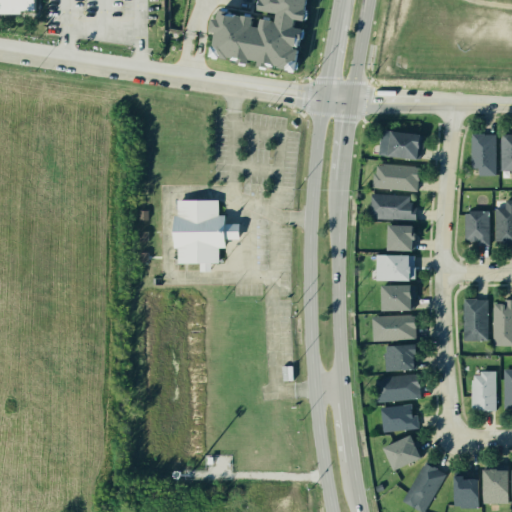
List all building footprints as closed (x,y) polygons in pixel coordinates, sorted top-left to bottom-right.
[(0,0),(0,11),(35,11),(35,0),(0,0)] [(298,0),(295,17),(287,15),(285,27),(295,28),(288,69),(201,54),(206,29),(201,28),(203,16),(207,16),(209,7),(264,17),(266,10),(249,7),(250,0),(298,0)] [(500,129),(511,128),(511,178),(501,179),(500,129)] [(385,129),(416,131),(414,158),(383,156),(385,129)] [(468,129),(493,129),(494,174),(469,174),(468,129)] [(375,160),(417,163),(415,187),(373,184),(375,160)] [(370,191),(413,192),(413,216),(369,215),(370,191)] [(169,197),(219,195),(220,213),(241,212),(242,241),(225,242),(226,252),(219,252),(220,264),(173,266),(169,197)] [(494,202),(511,201),(511,243),(495,243),(494,202)] [(462,207),(487,207),(488,243),(463,243),(462,207)] [(384,221),(408,221),(408,249),(384,248),(384,221)] [(374,253),(409,253),(409,277),(374,277),(374,253)] [(377,282),(406,282),(407,306),(378,307),(377,282)] [(462,296),(485,295),(486,340),(463,340),(462,296)] [(492,299),(511,299),(511,344),(492,344),(492,299)] [(370,314),(414,311),(415,336),(372,339),(370,314)] [(384,341),(410,341),(411,368),(385,369),(384,341)] [(502,366),(511,365),(511,409),(502,409),(502,366)] [(470,368),(493,368),(493,409),(470,410),(470,368)] [(372,377),(415,373),(417,396),(374,400),(372,377)] [(378,405),(411,402),(414,428),(380,432),(378,405)] [(415,457),(403,431),(377,443),(390,469),(415,457)] [(423,460),(444,472),(422,510),(401,498),(423,460)] [(478,463),(502,463),(502,505),(478,505),(478,463)] [(449,472),(472,472),(473,503),(450,504),(449,472)]
